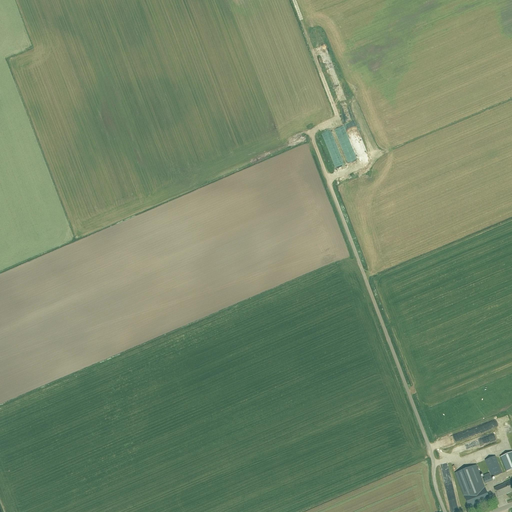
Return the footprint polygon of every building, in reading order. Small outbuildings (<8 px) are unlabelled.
[(438,449),(450,445),(448,439),(445,440),(446,444),(442,445),(441,443),(436,444),(438,449)] [(511,453),(501,458),(507,472),(511,469),(511,453)] [(502,474),(495,457),(485,461),(492,478),(502,474)] [(490,502),(476,466),(455,474),(465,500),(469,510),(490,502)] [(493,482),(491,476),(483,479),(485,485),(493,482)] [(511,491),(511,486),(510,481),(503,484),(504,485),(494,489),(498,498),(505,495),(504,494),(506,493),(506,494),(511,491)]
